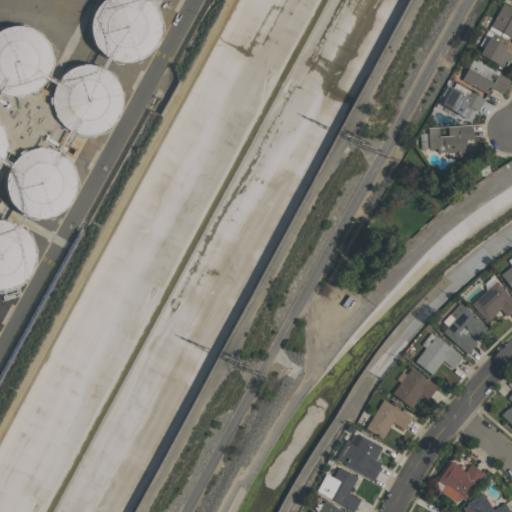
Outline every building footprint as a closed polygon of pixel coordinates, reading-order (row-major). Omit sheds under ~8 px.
[(93,13),(99,3),(103,0),(147,0),(151,3),(158,13),(161,24),(160,36),(155,47),(147,55),(137,61),(125,63),(114,61),(104,55),(96,47),(91,36),(90,24),(93,13)] [(511,37),(491,25),(503,4),(511,9),(511,37)] [(0,28),(10,26),(22,26),(33,29),(42,37),(48,46),(51,58),(50,69),(46,80),(38,88),(27,94),(16,96),(4,94),(0,91),(0,28)] [(511,58),(504,69),(478,54),(488,36),(505,46),(508,41),(511,43),(511,58)] [(461,80),(474,57),(511,79),(502,93),(490,86),(486,94),(461,80)] [(55,86),(61,76),(70,69),(81,65),(93,65),(104,69),(113,76),(119,86),(122,97),(121,109),(117,120),(109,128),(99,134),(87,135),(76,134),(65,128),(57,119),(53,109),(52,97),(55,86)] [(478,112),(472,108),(466,119),(440,104),(450,87),(467,96),(470,91),(484,99),(478,112)] [(466,138),(466,151),(443,153),(443,151),(437,152),(437,148),(429,149),(428,128),(438,127),(438,136),(447,135),(447,126),(471,125),(472,138),(466,138)] [(9,168),(16,158),(25,151),(36,147),(48,147),(59,151),(68,158),(74,168),(77,179),(76,191),(71,201),(64,209),(55,214),(45,217),(35,216),(25,213),(17,207),(10,198),(7,188),(7,178),(9,168)] [(0,221),(5,221),(16,225),(25,232),(31,242),(34,253),(33,264),(29,275),(22,283),(13,288),(2,291),(0,290),(0,221)] [(511,291),(498,274),(511,263),(511,291)] [(470,304),(494,281),(511,299),(511,309),(505,315),(499,309),(493,315),(486,322),(470,304)] [(441,332),(453,319),(448,314),(458,302),(464,308),(465,307),(479,320),(478,321),(488,330),(478,341),(467,332),(465,334),(475,344),(466,354),(441,332)] [(452,368),(442,361),(431,375),(413,361),(433,335),(461,357),(452,368)] [(435,386),(433,388),(435,389),(429,396),(429,395),(426,398),(420,394),(415,400),(416,401),(411,408),(391,393),(410,367),(435,386)] [(511,426),(500,415),(506,409),(507,409),(511,404),(511,402),(506,397),(511,391),(511,426)] [(403,429),(392,422),(381,438),(365,428),(382,399),(410,417),(403,429)] [(380,467),(373,481),(344,465),(344,464),(336,459),(346,439),(355,444),(360,435),(382,447),(375,459),(381,463),(379,466),(380,467)] [(455,502),(439,491),(444,485),(437,480),(450,460),(459,466),(458,467),(465,472),(470,464),(482,473),(464,500),(459,497),(455,502)] [(332,477),(338,467),(357,477),(348,493),(360,499),(353,511),(315,491),(325,473),(332,477)] [(509,511),(464,511),(462,507),(465,505),(464,503),(482,493),(492,509),(504,502),(509,511)] [(309,511),(310,510),(313,511),(318,511),(324,501),(344,511),(309,511)]
